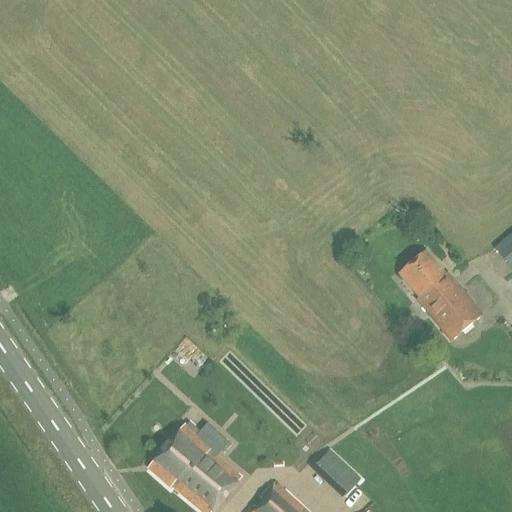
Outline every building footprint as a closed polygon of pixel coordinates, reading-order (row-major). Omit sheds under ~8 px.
[(511,233),(495,248),(511,268),(511,233)] [(452,341),(484,315),(449,273),(447,275),(427,252),(400,274),(420,298),(418,300),(452,341)] [(160,366),(178,384),(197,365),(179,347),(160,366)] [(142,366),(142,390),(159,390),(159,366),(142,366)] [(236,433),(251,424),(242,409),(227,418),(236,433)] [(214,450),(185,427),(149,470),(171,489),(173,487),(202,511),(214,511),(243,478),(212,453),(214,450)] [(334,511),(353,489),(321,461),(302,482),(334,511)] [(306,511),(276,484),(249,511),(306,511)]
